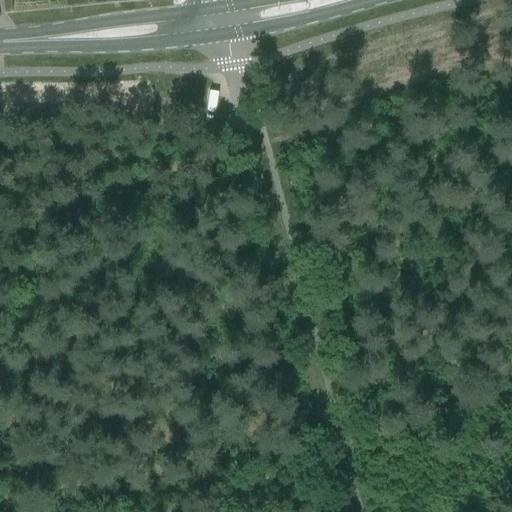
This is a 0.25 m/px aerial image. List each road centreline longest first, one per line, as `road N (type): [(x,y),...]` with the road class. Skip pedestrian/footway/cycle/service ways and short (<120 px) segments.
road 1 (track): [(342,511),(223,22)]
road 2 (tertiary): [(0,44),(206,24)]
road 3 (tertiary): [(206,24),(344,0)]
